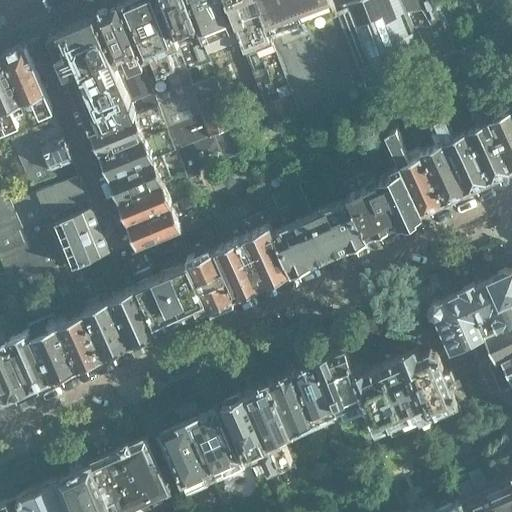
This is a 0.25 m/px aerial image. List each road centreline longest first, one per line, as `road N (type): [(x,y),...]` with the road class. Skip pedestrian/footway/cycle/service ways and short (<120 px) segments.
road 1 (residential): [(0,426),(511,203)]
road 2 (residential): [(124,253),(18,0)]
